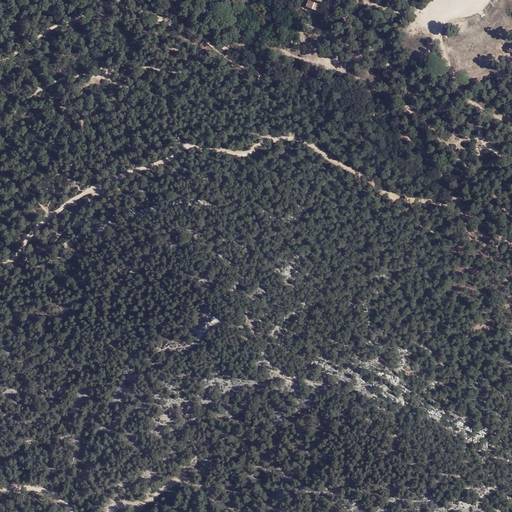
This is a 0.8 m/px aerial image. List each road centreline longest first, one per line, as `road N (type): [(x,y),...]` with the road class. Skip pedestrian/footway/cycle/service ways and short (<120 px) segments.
road 1 (track): [(511,238),(452,207),(397,198),(289,138),(262,141),(247,154),(187,149),(97,187),(38,225),(17,256),(0,264)]
road 2 (track): [(439,13),(445,62),(482,113),(480,138),(511,159)]
road 3 (track): [(402,101),(494,183),(511,214)]
road 4 (track): [(113,511),(187,480),(208,489),(215,511)]
